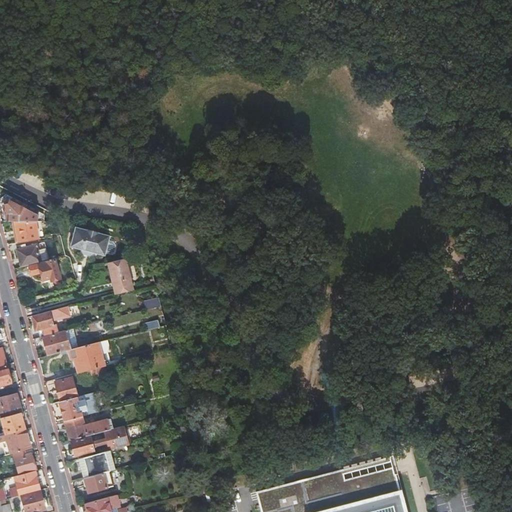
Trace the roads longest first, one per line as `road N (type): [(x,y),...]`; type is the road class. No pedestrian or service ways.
road 1 (residential): [(511,421),(499,404),(463,386),(345,408),(308,398),(282,377),(199,255),(148,226),(54,206),(0,180)]
road 2 (track): [(0,104),(156,158),(239,215),(342,304),(511,317)]
road 3 (residential): [(0,270),(66,511)]
